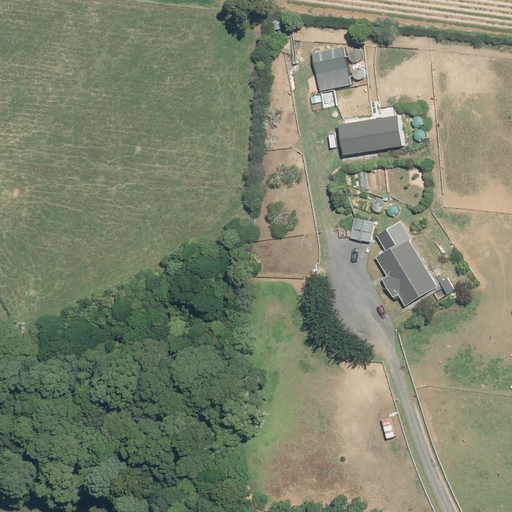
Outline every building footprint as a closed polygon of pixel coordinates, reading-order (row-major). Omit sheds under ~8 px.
[(355,85),(347,48),(315,54),(323,92),(355,85)] [(364,49),(351,52),(354,63),(367,60),(364,49)] [(367,65),(354,69),(358,82),(371,78),(367,65)] [(378,221),(358,217),(353,239),(373,243),(378,221)] [(439,287),(411,240),(380,259),(391,276),(385,279),(397,299),(402,296),(408,306),(439,287)]
